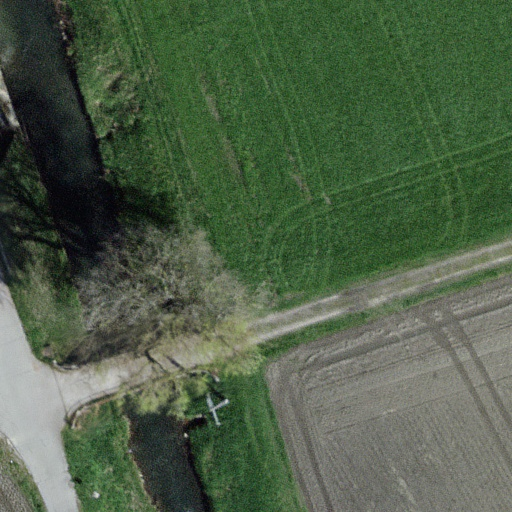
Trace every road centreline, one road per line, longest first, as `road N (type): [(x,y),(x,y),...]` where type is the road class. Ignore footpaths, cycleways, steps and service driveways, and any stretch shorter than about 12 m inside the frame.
road 1 (unknown): [(24,372),(94,372),(183,344)]
road 2 (unclassified): [(24,372),(71,511)]
